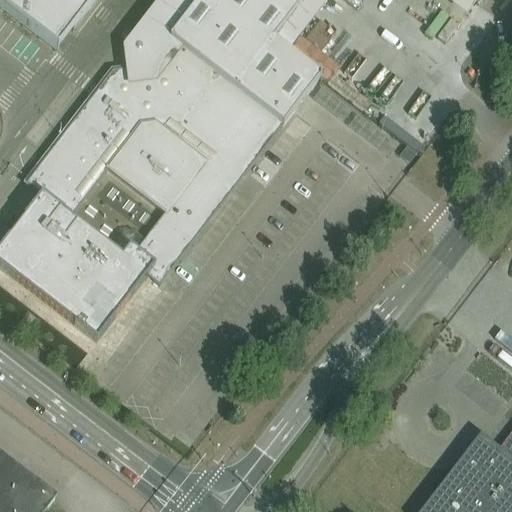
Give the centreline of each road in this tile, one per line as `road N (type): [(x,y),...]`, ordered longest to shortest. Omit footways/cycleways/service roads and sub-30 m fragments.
road 1 (tertiary): [(440,260),(343,353),(220,511)]
road 2 (tertiary): [(271,511),(440,260)]
road 3 (tertiary): [(199,511),(0,360)]
